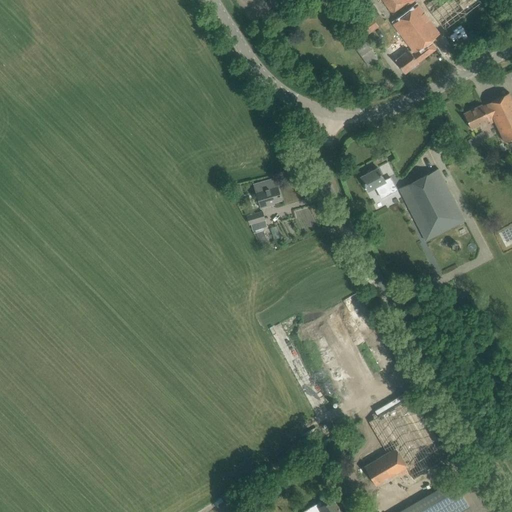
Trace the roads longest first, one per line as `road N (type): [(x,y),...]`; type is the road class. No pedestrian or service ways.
road 1 (unclassified): [(511,495),(465,429),(329,192),(331,113)]
road 2 (tertiary): [(331,113),(383,111),(511,51)]
road 3 (tertiary): [(213,0),(267,79),(284,95),(331,113)]
